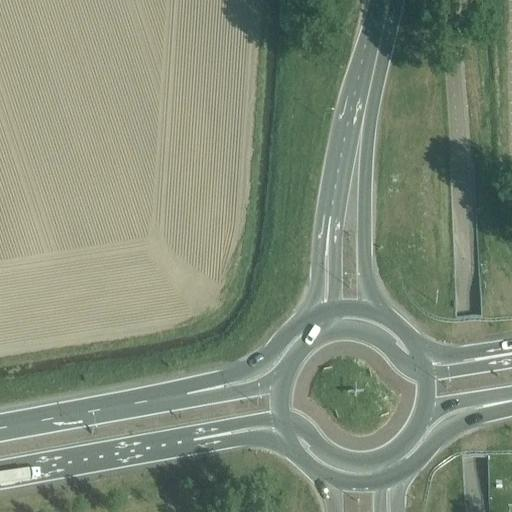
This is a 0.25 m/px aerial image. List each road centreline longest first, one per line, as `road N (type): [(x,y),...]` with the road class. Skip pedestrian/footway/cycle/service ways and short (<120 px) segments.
road 1 (secondary): [(378,316),(364,269),(367,94)]
road 2 (trunk): [(0,476),(172,445)]
road 3 (trunk): [(308,318),(257,368),(164,399)]
road 4 (trunk): [(164,399),(0,427)]
road 5 (trunk): [(286,370),(248,391),(164,399)]
road 6 (trunk): [(405,472),(459,421),(511,409)]
road 7 (secondary): [(367,94),(335,217)]
road 8 (trunk): [(280,421),(346,464),(390,457)]
road 9 (trunk): [(172,445),(267,438),(291,449)]
road 10 (trunk): [(425,374),(363,333),(317,335)]
